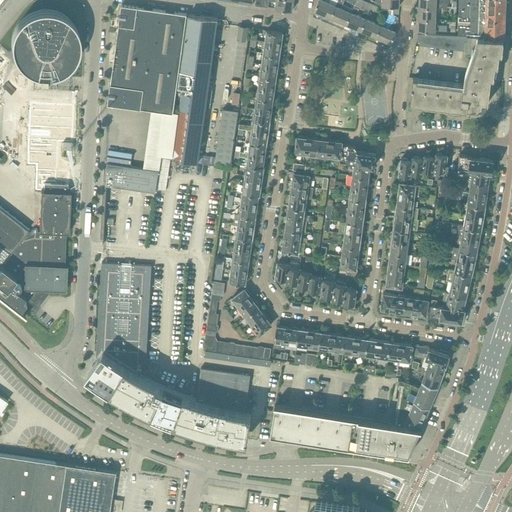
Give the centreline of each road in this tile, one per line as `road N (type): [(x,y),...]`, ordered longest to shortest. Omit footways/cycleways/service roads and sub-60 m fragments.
road 1 (unclassified): [(48,379),(80,339),(96,0)]
road 2 (residential): [(365,321),(278,309),(262,284),(297,48)]
road 3 (tertiary): [(511,299),(438,490)]
road 4 (unclassified): [(438,490),(349,463),(249,466)]
road 5 (residential): [(511,150),(474,339)]
road 6 (unclassified): [(249,466),(367,482),(428,510)]
road 7 (residential): [(365,321),(387,154),(399,142)]
road 8 (unclassified): [(199,460),(103,420),(48,379)]
road 9 (unclassified): [(299,20),(157,0)]
